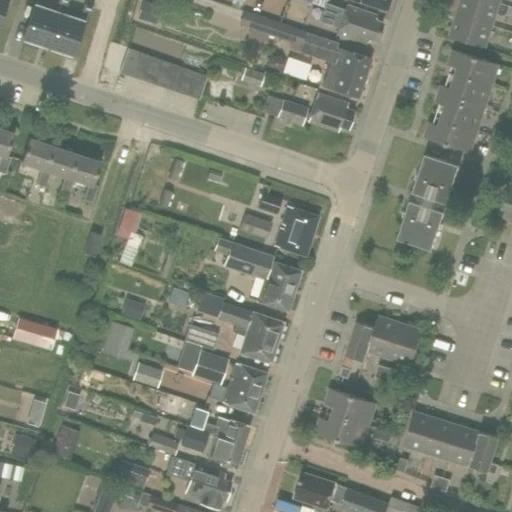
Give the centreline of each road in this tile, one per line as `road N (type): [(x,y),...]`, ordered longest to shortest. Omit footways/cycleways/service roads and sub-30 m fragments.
road 1 (residential): [(354,187),(0,65)]
road 2 (residential): [(247,511),(326,271)]
road 3 (residential): [(354,187),(413,0)]
road 4 (residential): [(484,319),(326,271)]
